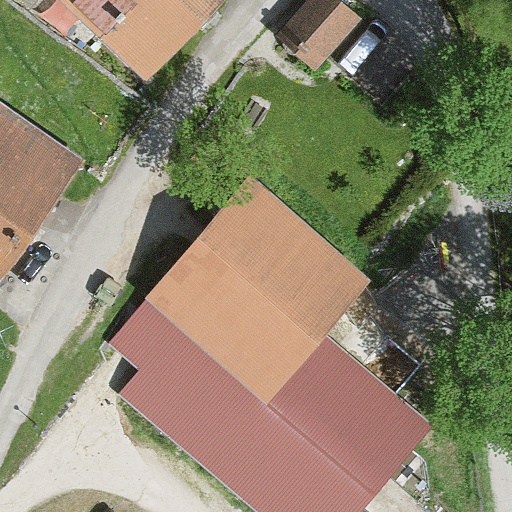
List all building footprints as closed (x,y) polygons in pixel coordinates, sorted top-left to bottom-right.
[(211,0),(58,0),(139,76),(211,0)] [(349,17),(329,0),(299,0),(273,30),(310,62),(349,17)] [(0,269),(72,160),(0,112),(0,269)] [(360,275),(239,174),(142,289),(263,390),(316,327),(360,275)] [(349,511),(428,419),(316,327),(263,390),(142,289),(104,335),(144,369),(122,396),(261,511),(349,511)]
